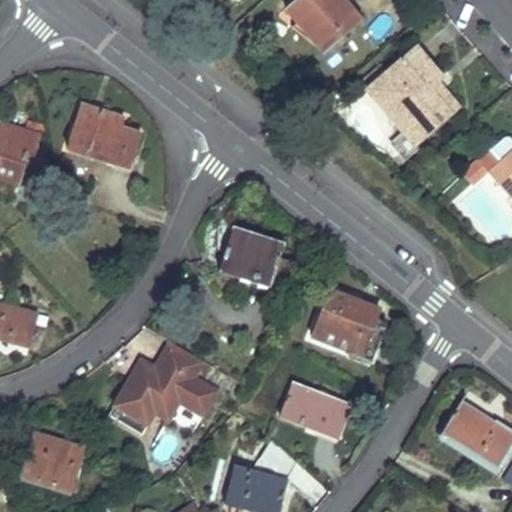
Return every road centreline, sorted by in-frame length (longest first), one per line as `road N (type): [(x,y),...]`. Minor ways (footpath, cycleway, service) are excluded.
road 1 (residential): [(225,129),(170,251),(133,308),(30,387),(0,395)]
road 2 (secondary): [(460,321),(225,129)]
road 3 (residential): [(332,511),(389,439),(460,321)]
road 4 (secondary): [(225,129),(65,4)]
